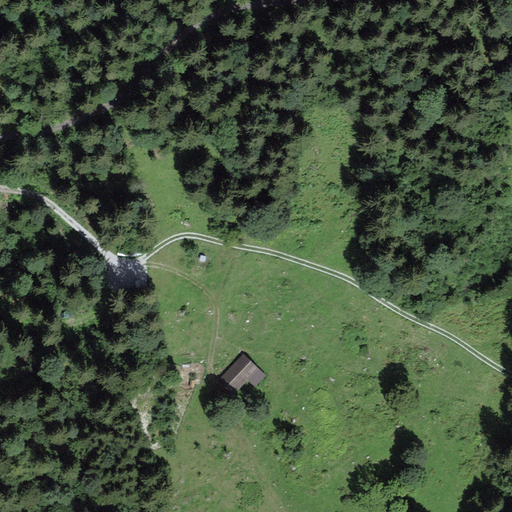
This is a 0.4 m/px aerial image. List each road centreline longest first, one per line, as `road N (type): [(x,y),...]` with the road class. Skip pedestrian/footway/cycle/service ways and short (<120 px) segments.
road 1 (track): [(125,268),(189,235),(268,251),(337,273),(511,375)]
road 2 (track): [(0,187),(39,197),(125,268),(97,311),(50,325)]
road 3 (track): [(87,114),(123,94),(193,26),(228,6),(290,0)]
